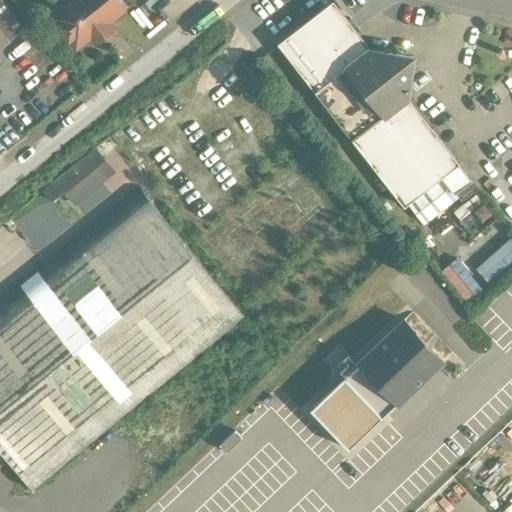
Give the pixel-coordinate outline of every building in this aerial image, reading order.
[(3,0),(0,0),(0,47),(25,27),(3,0)] [(72,0),(70,3),(63,2),(57,7),(56,13),(51,18),(76,48),(91,36),(96,42),(114,28),(109,22),(124,9),(116,0),(72,0)] [(459,162),(408,96),(412,65),(401,51),(370,47),(333,0),(278,43),(403,206),(408,202),(441,176),(459,162)] [(94,152),(43,192),(51,201),(63,191),(74,204),(105,179),(95,166),(101,161),(94,152)] [(441,176),(408,202),(424,222),(458,196),(455,192),(441,176)] [(473,179),(455,192),(458,196),(463,202),(480,189),(473,179)] [(142,189),(0,300),(0,450),(7,460),(31,490),(246,320),(142,189)] [(511,240),(497,252),(505,263),(511,257),(511,240)] [(469,301),(483,288),(454,257),(440,270),(469,301)] [(442,360),(404,319),(358,363),(396,404),(442,360)] [(328,380),(333,386),(343,377),(358,363),(348,353),(331,369),(335,373),(328,380)] [(343,377),(382,417),(396,404),(358,363),(343,377)] [(382,417),(343,377),(333,386),(310,408),(349,449),(382,417)] [(492,442),(458,466),(466,476),(499,453),(492,442)]
